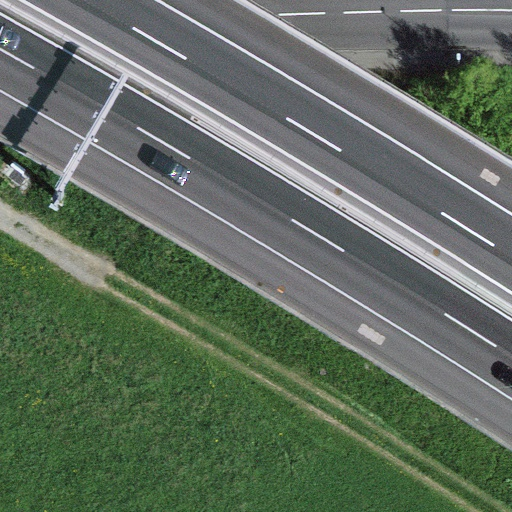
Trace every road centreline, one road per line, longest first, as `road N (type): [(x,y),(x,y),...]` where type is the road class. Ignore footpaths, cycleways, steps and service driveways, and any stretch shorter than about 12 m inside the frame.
road 1 (motorway): [(0,50),(511,357)]
road 2 (track): [(0,214),(489,511)]
road 3 (primary): [(0,19),(511,10)]
road 4 (motorway): [(511,257),(81,0)]
